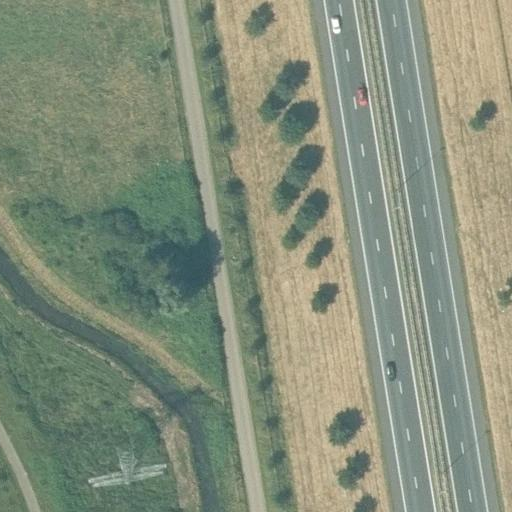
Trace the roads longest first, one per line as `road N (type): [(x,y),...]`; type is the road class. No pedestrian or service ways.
road 1 (unclassified): [(257,511),(173,0)]
road 2 (motorway): [(472,511),(393,0)]
road 3 (motorway): [(341,0),(420,511)]
